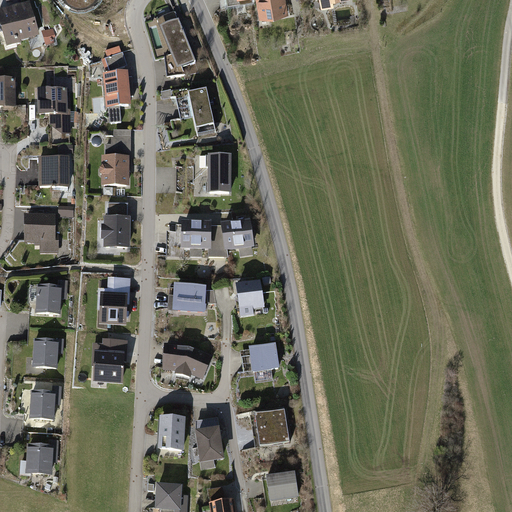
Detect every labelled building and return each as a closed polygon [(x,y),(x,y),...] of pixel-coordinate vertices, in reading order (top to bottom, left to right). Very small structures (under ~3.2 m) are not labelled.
[(60,0),(62,3),(68,7),(75,9),(83,9),(94,5),(97,0),(60,0)] [(221,0),(223,9),(256,5),(255,0),(221,0)] [(255,0),(256,5),(259,21),(286,18),(283,0),(255,0)] [(317,0),(320,12),(333,10),(332,2),(341,0),(317,0)] [(31,2),(0,10),(0,27),(6,47),(41,38),(31,2)] [(175,14),(146,24),(159,58),(166,55),(173,74),(194,66),(175,14)] [(44,30),(46,44),(58,42),(56,28),(44,30)] [(123,54),(105,61),(109,74),(128,67),(123,54)] [(124,76),(100,78),(102,112),(126,110),(125,92),(129,91),(128,81),(125,81),(124,76)] [(16,81),(0,80),(0,109),(17,110),(16,81)] [(72,90),(38,91),(39,120),(51,119),(51,137),(73,136),(72,90)] [(205,94),(184,98),(193,140),(214,135),(205,94)] [(104,148),(104,160),(128,160),(128,141),(109,141),(109,148),(104,148)] [(73,146),(59,147),(59,155),(74,155),(73,146)] [(234,157),(209,157),(209,196),(234,196),(234,157)] [(71,160),(40,160),(39,188),(71,188),(71,160)] [(104,160),(99,160),(99,191),(128,190),(128,160),(104,160)] [(105,207),(105,222),(128,222),(128,207),(105,207)] [(76,208),(58,208),(58,216),(76,216),(76,208)] [(56,217),(25,217),(25,247),(40,247),(40,255),(60,255),(60,237),(56,237),(56,217)] [(251,220),(221,224),(224,252),(254,249),(251,220)] [(212,222),(181,221),(181,249),(212,249),(212,222)] [(105,222),(100,222),(100,253),(127,253),(128,222),(105,222)] [(99,325),(126,327),(127,305),(129,305),(131,280),(108,279),(108,290),(99,289),(97,311),(100,311),(99,325)] [(58,292),(36,290),(34,318),(60,320),(61,303),(70,304),(71,285),(58,284),(58,292)] [(258,286),(235,288),(237,314),(261,312),(258,286)] [(203,290),(170,289),(170,316),(202,317),(203,290)] [(212,290),(204,291),(206,305),(214,304),(212,290)] [(58,344),(33,343),(32,372),(60,374),(60,352),(66,352),(66,339),(58,339),(58,344)] [(127,362),(128,342),(103,340),(103,345),(94,344),(92,368),(94,368),(93,383),(123,385),(125,362),(127,362)] [(276,347),(245,352),(249,378),(280,373),(276,347)] [(189,350),(161,349),(159,373),(174,373),(173,378),(189,382),(190,377),(202,382),(212,359),(189,350)] [(51,394),(30,394),(29,422),(55,423),(56,405),(63,405),(64,387),(52,387),(51,394)] [(285,411),(253,416),(258,448),(290,443),(285,411)] [(187,416),(159,415),(158,453),(186,453),(187,416)] [(197,421),(198,431),(220,428),(219,418),(197,421)] [(198,431),(194,432),(199,462),(225,458),(220,428),(198,431)] [(48,449),(25,449),(25,480),(50,480),(50,460),(60,460),(60,442),(48,442),(48,449)] [(297,472),(266,477),(270,501),(301,496),(297,472)] [(184,485),(157,484),(155,509),(174,510),(173,511),(187,511),(188,496),(183,496),(184,485)] [(207,490),(210,505),(225,501),(223,488),(207,490)] [(238,511),(236,500),(225,501),(210,505),(210,511),(238,511)]
